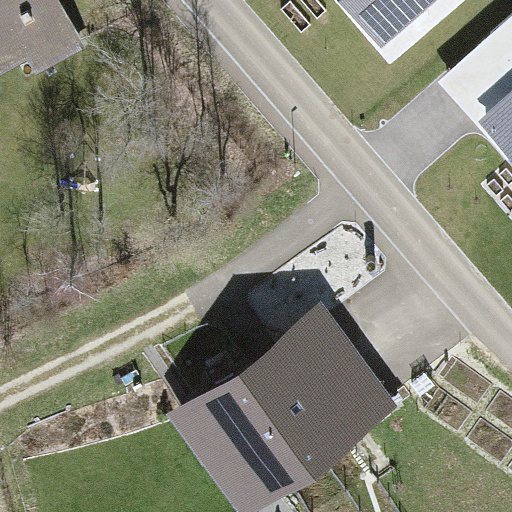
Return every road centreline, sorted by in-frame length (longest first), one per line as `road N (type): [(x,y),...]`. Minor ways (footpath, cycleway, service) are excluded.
road 1 (track): [(0,403),(152,330),(289,247),(347,173)]
road 2 (unclassified): [(511,352),(347,173)]
road 3 (residential): [(347,173),(203,0)]
